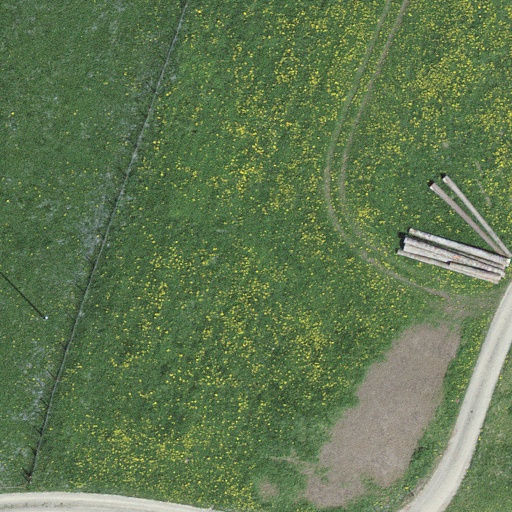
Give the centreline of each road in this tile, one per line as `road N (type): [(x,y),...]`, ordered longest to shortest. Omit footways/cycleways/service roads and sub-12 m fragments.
road 1 (track): [(418,511),(459,450),(511,310)]
road 2 (track): [(0,506),(147,511)]
